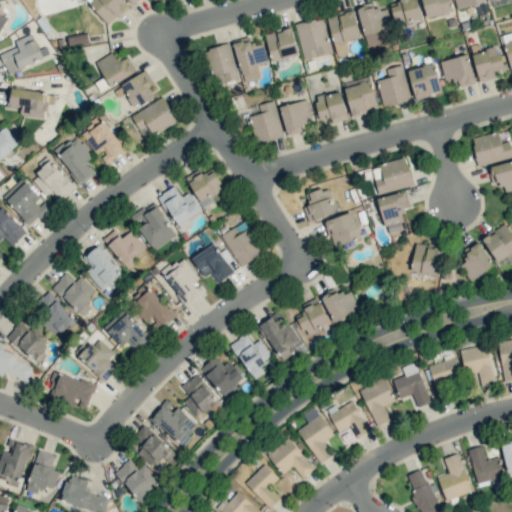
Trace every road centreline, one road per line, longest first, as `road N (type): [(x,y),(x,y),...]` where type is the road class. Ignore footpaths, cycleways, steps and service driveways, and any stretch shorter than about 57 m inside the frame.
road 1 (tertiary): [(511,290),(380,327),(307,365),(240,415),(166,498)]
road 2 (tertiary): [(182,510),(227,456),(318,382),(425,332),(511,310)]
road 3 (residential): [(217,130),(101,209),(0,305)]
road 4 (residential): [(93,445),(181,352),(302,268)]
road 5 (residential): [(302,268),(159,34)]
road 6 (residential): [(511,106),(248,180)]
road 7 (residential): [(511,412),(414,444),(313,511)]
road 8 (residential): [(159,34),(283,0)]
